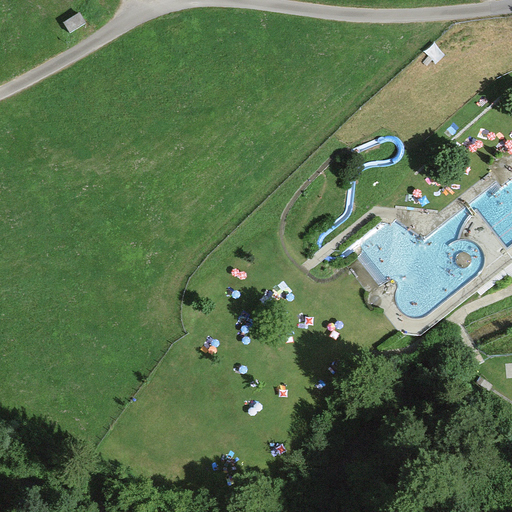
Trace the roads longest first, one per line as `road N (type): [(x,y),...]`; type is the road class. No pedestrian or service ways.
road 1 (residential): [(511,6),(414,16),(166,3)]
road 2 (residential): [(0,93),(166,3)]
